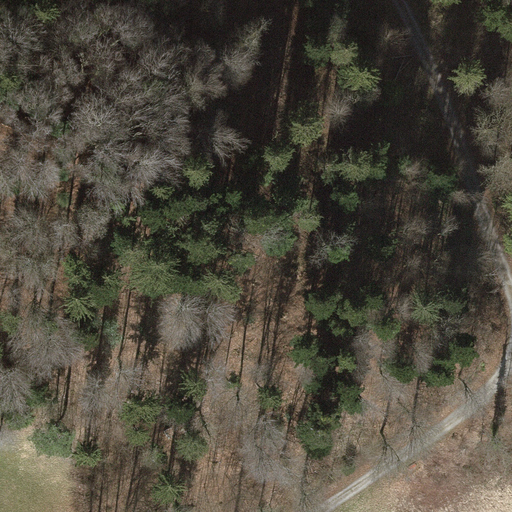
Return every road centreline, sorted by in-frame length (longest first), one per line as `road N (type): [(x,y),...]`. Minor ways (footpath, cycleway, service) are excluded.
road 1 (track): [(511,288),(406,0)]
road 2 (track): [(329,511),(393,467),(511,360)]
